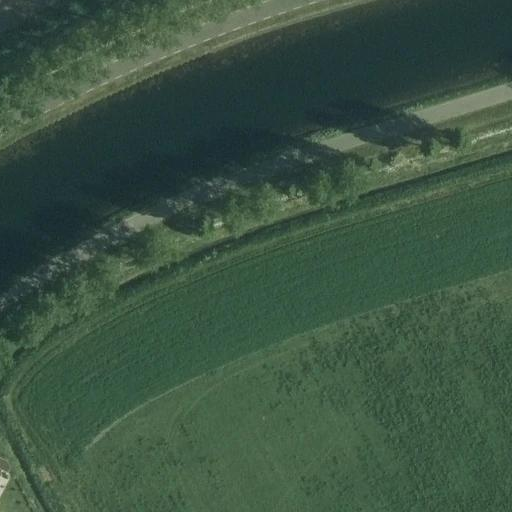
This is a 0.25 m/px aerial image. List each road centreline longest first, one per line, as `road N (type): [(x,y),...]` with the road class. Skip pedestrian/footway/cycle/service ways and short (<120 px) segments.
road 1 (unclassified): [(0,303),(112,233),(193,197),(330,145),(511,92)]
road 2 (unclassified): [(0,128),(122,66),(300,0)]
